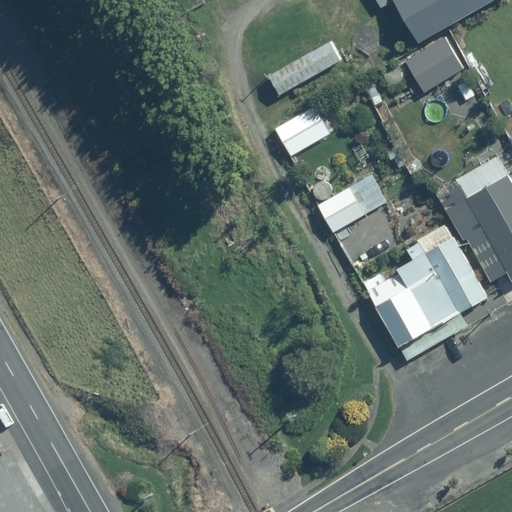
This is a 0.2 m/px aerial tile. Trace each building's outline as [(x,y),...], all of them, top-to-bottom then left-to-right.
[(424,45),(501,0),(379,0),(384,8),(398,1),(424,45)] [(443,34),(438,37),(402,60),(424,93),(464,67),(443,34)] [(284,96),(346,61),(335,42),(273,76),(284,96)] [(332,131),(317,108),(280,131),(295,154),(332,131)] [(347,183),(343,185),(314,203),(332,233),(387,199),(372,173),(350,186),(347,183)] [(511,282),(511,179),(467,203),(510,283),(511,282)] [(492,303),(459,242),(406,271),(414,287),(384,303),(408,348),(492,303)]
